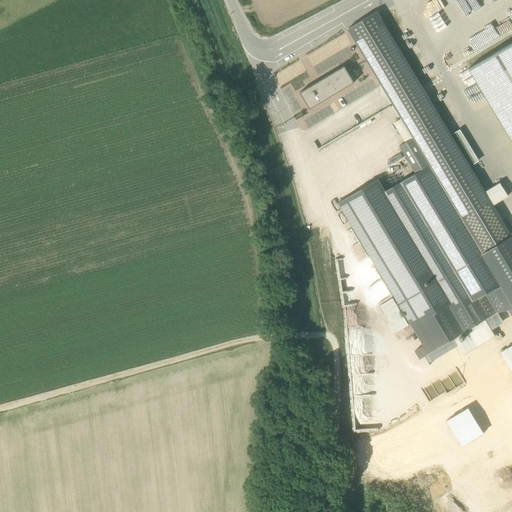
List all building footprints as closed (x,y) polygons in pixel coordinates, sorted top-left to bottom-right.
[(460,0),(455,0),(436,11),(433,5),(419,13),(431,34),(468,13),(460,0)] [(511,234),(376,9),(348,26),(352,35),(359,48),(402,118),(394,123),(405,142),(400,145),(416,173),(396,185),(390,173),(379,180),(378,178),(338,202),(431,352),(447,342),(449,344),(454,341),(453,338),(454,338),(464,354),(495,334),(490,327),(502,320),(497,311),(509,307),(511,312),(511,234)] [(492,25),(482,31),(488,41),(498,35),(492,25)] [(511,42),(468,68),(511,140),(511,42)] [(310,109),(355,82),(345,65),(300,92),(310,109)]
